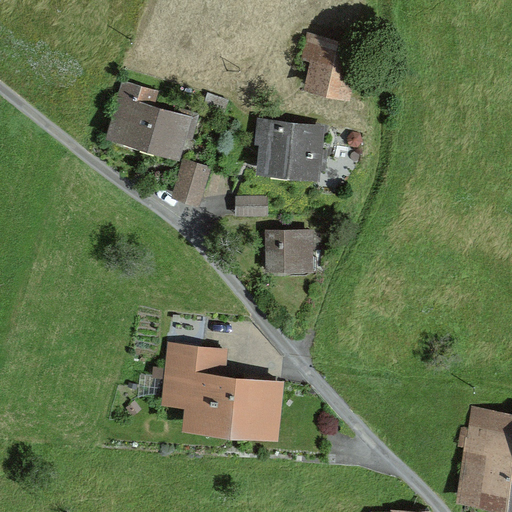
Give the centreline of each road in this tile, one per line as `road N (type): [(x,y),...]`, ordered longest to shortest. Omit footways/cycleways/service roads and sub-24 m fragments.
road 1 (residential): [(441,511),(358,431),(188,233)]
road 2 (track): [(0,90),(188,233)]
